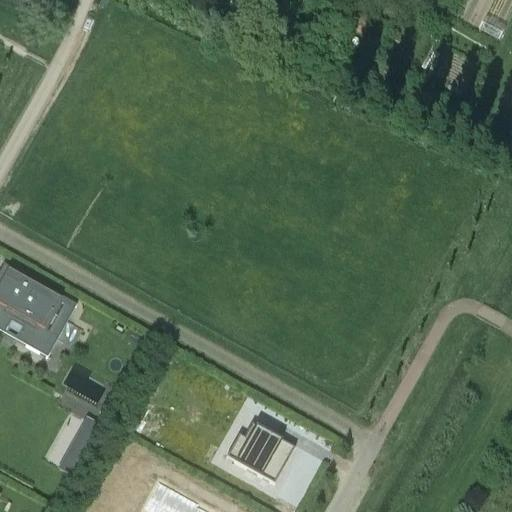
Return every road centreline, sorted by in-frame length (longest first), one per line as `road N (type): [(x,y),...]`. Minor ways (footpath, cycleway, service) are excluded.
road 1 (residential): [(0,231),(373,441),(334,511)]
road 2 (track): [(87,0),(0,171)]
